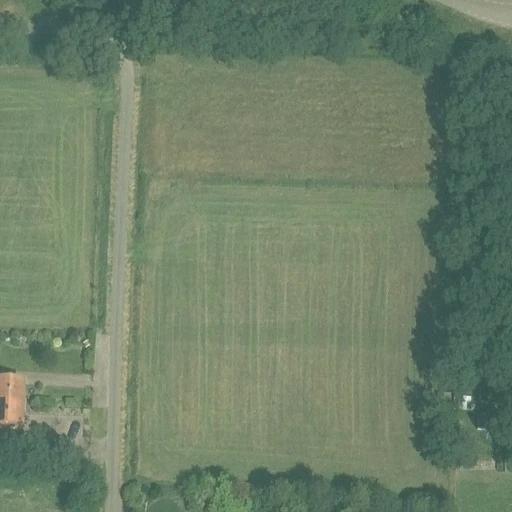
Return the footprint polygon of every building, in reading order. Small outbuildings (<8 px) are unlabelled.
[(440,346),(455,346),(456,346),(457,335),(441,334),(440,346)] [(0,405),(20,407),(22,384),(0,383),(0,405)] [(479,391),(454,389),(454,408),(454,413),(479,415),(479,391)] [(452,395),(439,394),(438,406),(454,408),(452,395)] [(0,429),(20,431),(21,407),(20,407),(0,405),(0,429)]
